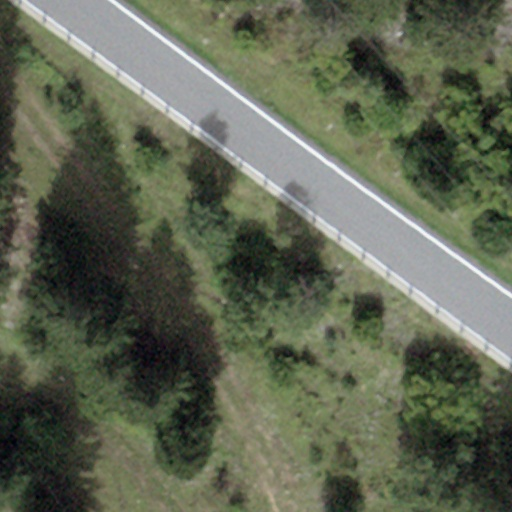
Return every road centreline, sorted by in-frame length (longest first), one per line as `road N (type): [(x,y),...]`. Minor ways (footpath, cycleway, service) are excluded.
road 1 (secondary): [(72,0),(511,324)]
road 2 (track): [(297,511),(192,327),(0,72)]
road 3 (track): [(0,370),(76,406),(121,445),(173,511)]
